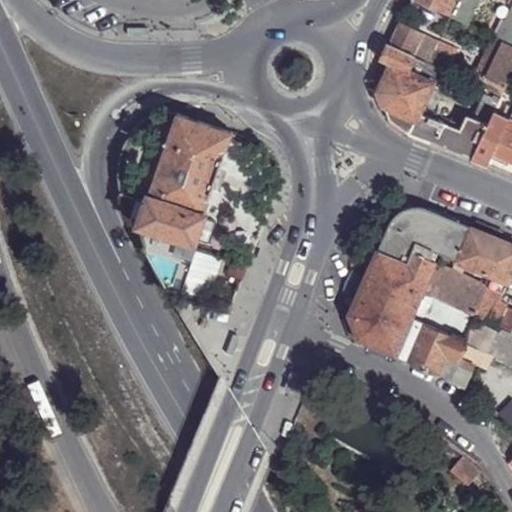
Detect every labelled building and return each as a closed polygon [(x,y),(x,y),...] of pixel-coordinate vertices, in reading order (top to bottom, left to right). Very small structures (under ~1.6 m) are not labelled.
[(414,0),(466,24),(476,0),(414,0)] [(511,0),(510,0),(498,26),(511,32),(511,0)] [(398,24),(389,44),(438,67),(444,56),(433,49),(437,42),(398,24)] [(502,41),(492,36),(471,81),(481,87),(502,41)] [(511,66),(511,45),(502,41),(481,87),(487,89),(498,96),(511,66)] [(383,59),(389,64),(437,88),(445,70),(438,67),(389,44),(383,59)] [(378,89),(383,104),(414,116),(417,111),(421,101),(428,104),(437,88),(389,64),(378,89)] [(495,102),(498,96),(487,89),(484,97),(495,102)] [(387,118),(408,130),(414,116),(383,104),(387,118)] [(426,109),(423,114),(454,126),(456,122),(442,116),(445,110),(439,108),(436,114),(426,109)] [(504,128),(508,117),(492,110),(485,123),(481,133),(470,155),(488,162),(494,151),(504,128)] [(414,116),(408,130),(455,149),(467,127),(481,133),(485,123),(460,113),(456,122),(454,126),(423,114),(417,111),(414,116)] [(143,218),(146,228),(167,235),(195,246),(233,134),(176,116),(143,218)] [(455,149),(470,155),(481,133),(467,127),(455,149)] [(511,131),(504,128),(494,151),(511,159),(511,131)] [(511,159),(494,151),(488,162),(511,172),(511,159)] [(394,218),(381,247),(410,259),(414,250),(430,257),(434,248),(457,258),(470,225),(445,214),(427,207),(421,205),(411,206),(401,210),(394,218)] [(511,272),(511,242),(470,225),(457,258),(484,269),(509,279),(511,272)] [(191,256),(195,246),(167,235),(164,247),(191,256)] [(410,259),(381,247),(351,314),(362,338),(447,376),(457,357),(464,340),(410,314),(423,286),(431,267),(434,259),(430,257),(414,250),(410,259)] [(446,274),(449,266),(434,259),(431,267),(446,274)] [(484,269),(480,279),(489,284),(504,291),(509,279),(484,269)] [(504,291),(489,284),(475,316),(499,327),(509,306),(510,305),(501,300),(504,291)] [(464,340),(475,316),(426,293),(428,288),(423,286),(410,314),(464,340)] [(511,307),(509,306),(499,327),(500,327),(511,332),(511,307)] [(469,347),(484,353),(495,326),(479,320),(469,347)] [(511,363),(511,332),(500,327),(488,354),(511,363)] [(447,376),(463,386),(473,363),(457,357),(447,376)] [(476,459),(468,452),(454,465),(477,490),(492,478),(486,468),(476,459)] [(414,484),(404,478),(397,491),(408,497),(416,485),(414,484)] [(500,492),(496,485),(488,489),(492,496),(500,492)]
